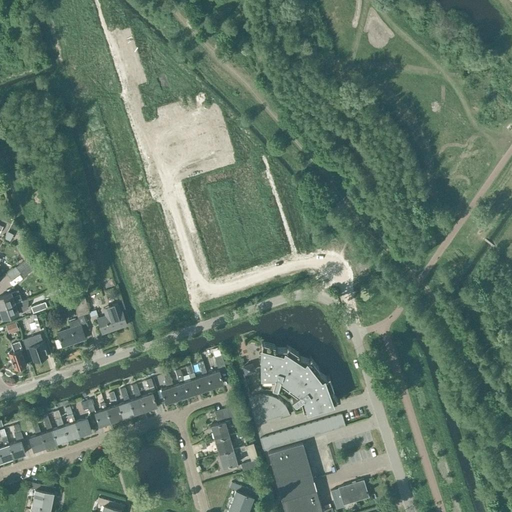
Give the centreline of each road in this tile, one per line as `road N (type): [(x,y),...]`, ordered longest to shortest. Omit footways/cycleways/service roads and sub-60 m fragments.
road 1 (residential): [(339,281),(333,267),(306,263),(203,297),(115,36)]
road 2 (residential): [(2,395),(295,295),(318,295)]
road 3 (residential): [(178,412),(0,472)]
road 4 (residential): [(411,511),(354,334)]
